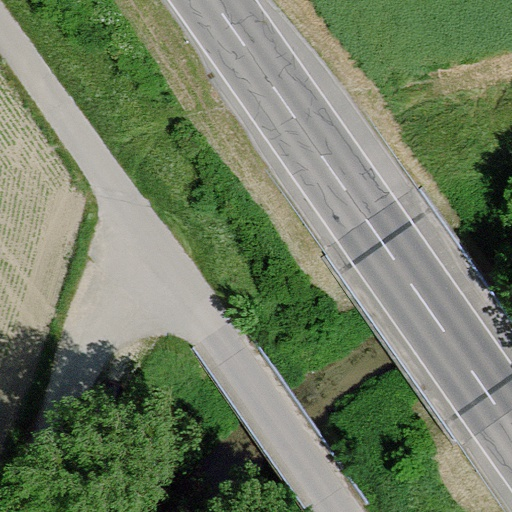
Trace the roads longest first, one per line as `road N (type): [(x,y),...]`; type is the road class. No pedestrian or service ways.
road 1 (track): [(336,511),(0,26)]
road 2 (tertiary): [(209,0),(511,431)]
road 3 (track): [(161,258),(125,288),(93,337),(8,511)]
